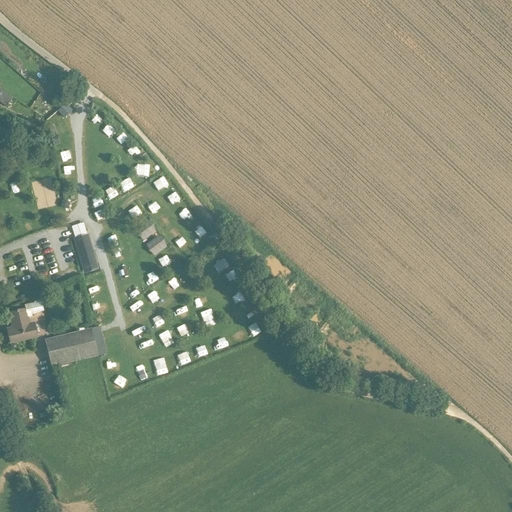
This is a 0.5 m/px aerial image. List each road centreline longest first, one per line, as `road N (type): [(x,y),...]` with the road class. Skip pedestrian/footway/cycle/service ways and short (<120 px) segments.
road 1 (track): [(99,96),(185,187),(308,373),(347,391),(462,417),(511,460)]
road 2 (unclassified): [(0,18),(99,96)]
